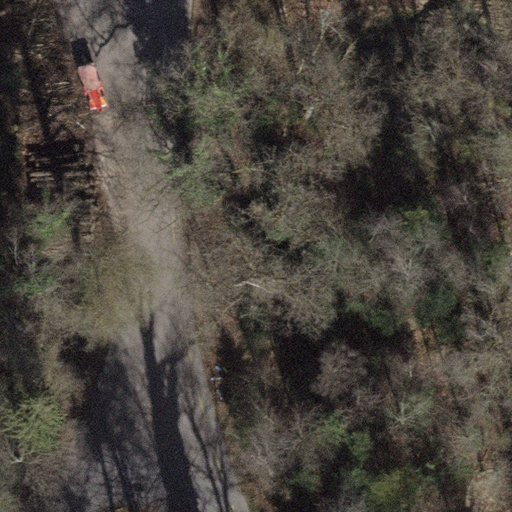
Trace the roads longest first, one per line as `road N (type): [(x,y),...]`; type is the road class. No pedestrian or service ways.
road 1 (track): [(168,355),(64,0)]
road 2 (tertiary): [(191,0),(168,355)]
road 3 (unclassified): [(80,511),(168,355)]
road 4 (tertiary): [(168,355),(254,511)]
